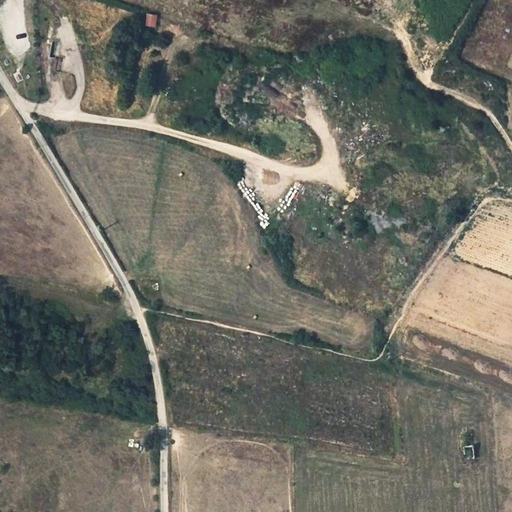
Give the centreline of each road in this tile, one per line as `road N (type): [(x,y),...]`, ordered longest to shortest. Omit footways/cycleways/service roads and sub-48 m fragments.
road 1 (unclassified): [(167,511),(154,357),(132,300),(0,61)]
road 2 (track): [(21,102),(176,132),(305,174),(329,168),(332,147),(310,103)]
road 3 (track): [(511,148),(492,114),(423,80),(400,30)]
